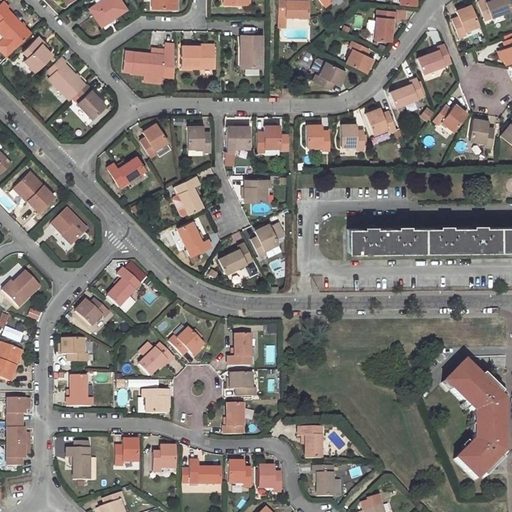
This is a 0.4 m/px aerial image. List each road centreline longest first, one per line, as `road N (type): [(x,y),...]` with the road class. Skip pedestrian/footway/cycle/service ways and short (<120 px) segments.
road 1 (unclassified): [(511,301),(220,299),(165,266),(129,230)]
road 2 (residential): [(131,106),(335,106),(360,95),(437,0)]
road 3 (residential): [(312,511),(298,502),(281,446),(197,439)]
road 4 (residential): [(197,439),(151,424),(42,423)]
road 5 (residential): [(42,423),(42,329),(74,286)]
